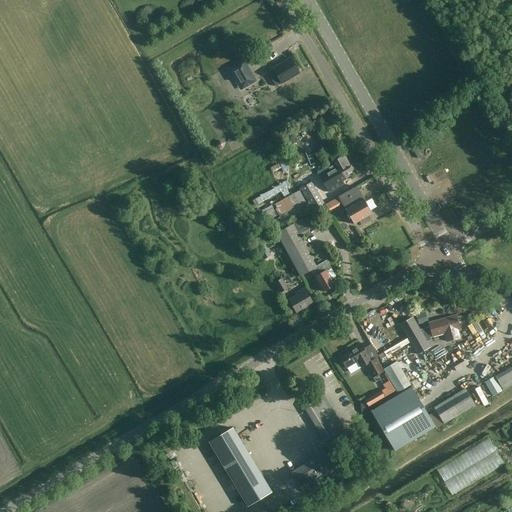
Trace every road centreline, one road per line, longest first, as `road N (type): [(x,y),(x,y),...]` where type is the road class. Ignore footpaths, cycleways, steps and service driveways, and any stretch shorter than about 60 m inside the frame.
road 1 (unclassified): [(4,511),(440,252)]
road 2 (tertiary): [(440,252),(439,231),(306,0)]
